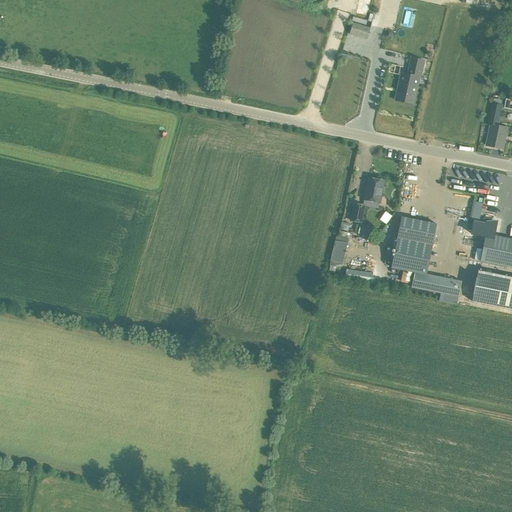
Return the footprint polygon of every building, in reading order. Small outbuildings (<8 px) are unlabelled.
[(353,23),(349,35),(367,40),(368,36),(375,38),(379,15),(370,13),(368,21),(372,22),(370,28),(353,23)] [(401,73),(395,101),(413,105),(419,77),(420,78),(423,61),(411,58),(407,74),(401,73)] [(490,125),(486,146),(502,149),(505,135),(508,136),(509,130),(506,129),(507,128),(498,126),(502,105),(491,103),(487,124),(490,125)] [(367,178),(363,199),(379,203),(384,181),(367,178)] [(354,204),(350,220),(360,222),(364,206),(354,204)] [(479,221),(481,210),(473,208),(471,219),(479,221)] [(384,211),(378,219),(385,224),(391,216),(384,211)] [(401,217),(390,268),(426,275),(436,224),(401,217)] [(511,265),(511,239),(493,236),(495,226),(493,225),(494,221),(488,221),(487,224),(473,221),(471,234),(481,236),(481,238),(484,239),(480,260),(511,265)] [(342,222),(340,229),(348,231),(349,223),(342,222)] [(349,237),(336,235),(330,264),(342,266),(349,237)] [(374,274),(345,270),(344,279),(373,283),(374,274)] [(511,276),(478,270),(472,302),(511,309),(511,276)] [(427,275),(424,289),(462,297),(465,283),(427,275)]
